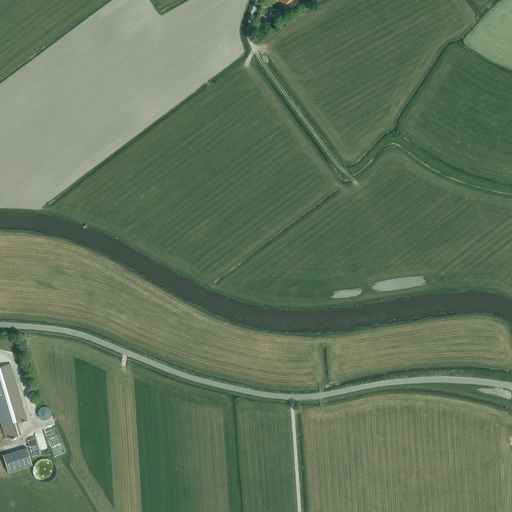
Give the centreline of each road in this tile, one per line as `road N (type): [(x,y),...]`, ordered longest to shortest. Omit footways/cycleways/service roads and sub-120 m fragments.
road 1 (tertiary): [(511,386),(434,379),(276,396),(196,379),(72,332),(0,324)]
road 2 (track): [(248,32),(254,51),(353,180)]
